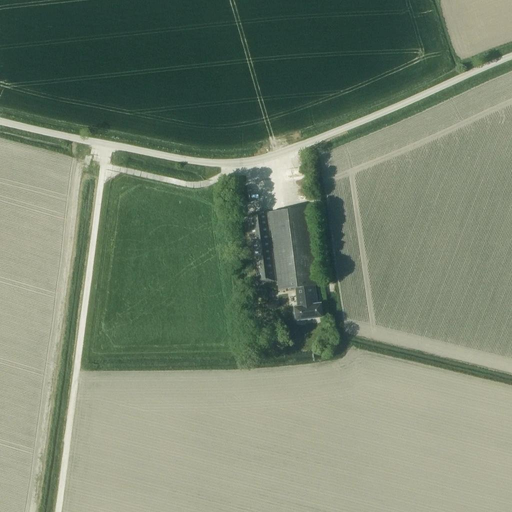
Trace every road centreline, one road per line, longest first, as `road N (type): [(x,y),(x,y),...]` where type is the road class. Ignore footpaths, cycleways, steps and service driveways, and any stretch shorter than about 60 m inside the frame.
road 1 (unclassified): [(0,120),(231,163),(292,149),(511,55)]
road 2 (unknown): [(52,511),(109,144)]
